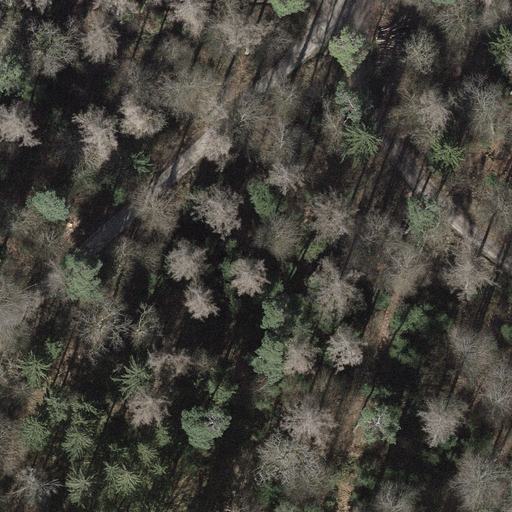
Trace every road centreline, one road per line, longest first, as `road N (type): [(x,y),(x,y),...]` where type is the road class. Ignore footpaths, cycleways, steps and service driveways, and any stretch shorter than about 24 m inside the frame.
road 1 (track): [(0,350),(121,206),(355,0)]
road 2 (track): [(511,262),(437,202),(387,138),(360,72),(352,1)]
